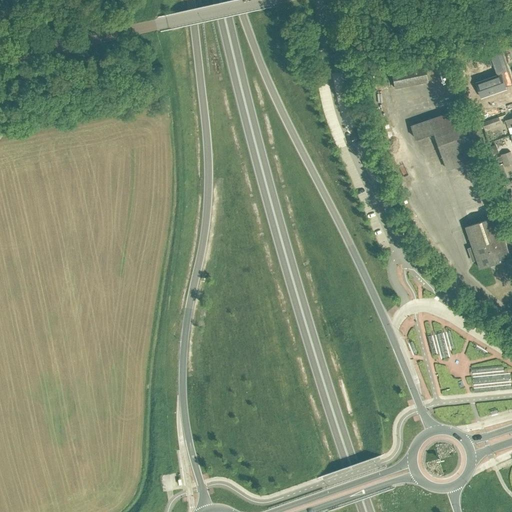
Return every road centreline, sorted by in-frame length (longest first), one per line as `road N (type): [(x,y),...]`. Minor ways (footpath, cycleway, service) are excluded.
road 1 (trunk): [(366,511),(302,318),(220,0)]
road 2 (trunk): [(190,0),(208,195),(182,376),(185,427),(206,509)]
road 3 (trunk): [(434,430),(271,89),(237,0)]
road 4 (unclassified): [(0,57),(265,0)]
road 5 (primary): [(411,458),(271,511)]
